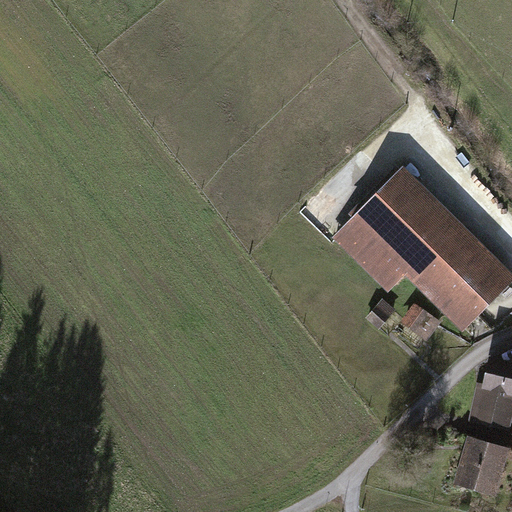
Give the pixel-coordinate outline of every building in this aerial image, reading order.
[(511,273),(405,167),(333,238),(389,294),(406,277),(463,331),(511,283),(511,273)] [(384,299),(367,318),(380,330),(396,311),(384,299)] [(443,322),(416,303),(402,323),(429,341),(443,322)] [(511,362),(492,358),(486,383),(479,383),(469,419),(510,431),(511,424),(511,362)] [(498,497),(511,448),(469,436),(454,486),(498,497)]
